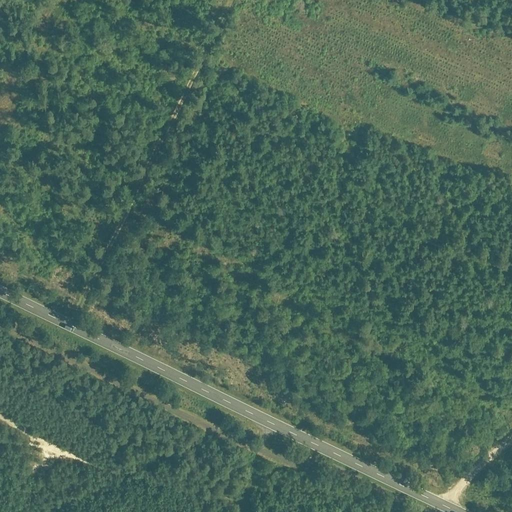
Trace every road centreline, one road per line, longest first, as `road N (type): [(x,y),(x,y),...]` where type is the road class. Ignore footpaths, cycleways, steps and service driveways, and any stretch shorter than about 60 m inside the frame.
road 1 (secondary): [(458,511),(0,292)]
road 2 (track): [(234,0),(79,298)]
